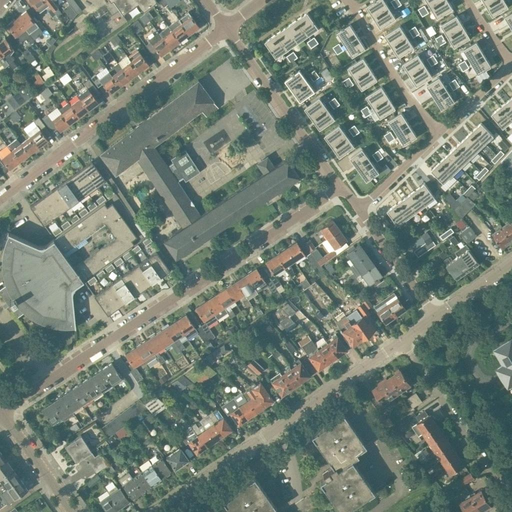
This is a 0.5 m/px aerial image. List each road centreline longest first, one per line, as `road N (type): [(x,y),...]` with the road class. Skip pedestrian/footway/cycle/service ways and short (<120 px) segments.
road 1 (residential): [(2,410),(341,189)]
road 2 (residential): [(155,511),(403,340)]
road 3 (residential): [(228,28),(0,199)]
road 4 (residential): [(511,508),(403,340)]
road 5 (residential): [(228,28),(341,189)]
road 6 (residential): [(439,133),(349,0)]
road 7 (residential): [(359,214),(433,319)]
road 8 (residential): [(73,511),(2,410)]
